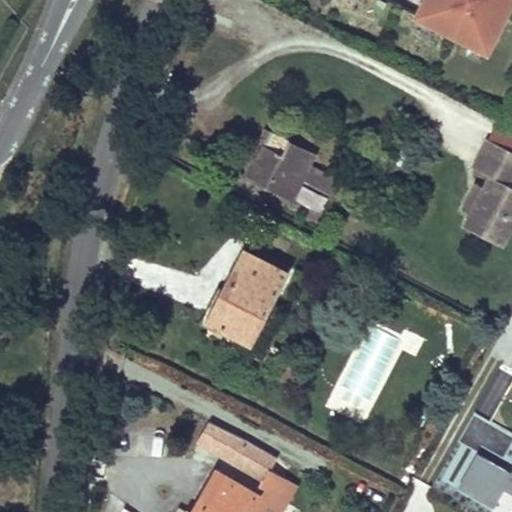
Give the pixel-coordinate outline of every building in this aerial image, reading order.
[(511,5),(511,0),(426,0),(418,17),(488,53),(511,5)] [(406,147),(397,164),(412,172),(421,153),(418,152),(424,141),(400,129),(394,140),(406,147)] [(313,156),(263,130),(256,144),(262,147),(248,175),(320,213),(337,181),(308,166),(313,156)] [(499,245),(511,220),(511,187),(499,181),(511,156),(511,152),(485,139),(470,167),(487,176),(482,187),(462,226),(499,245)] [(511,187),(511,156),(499,181),(511,187)] [(468,214),(482,187),(474,183),(460,210),(468,214)] [(244,251),(208,319),(244,338),(250,341),(269,307),(286,273),(244,251)] [(239,348),(263,361),(287,316),(269,307),(250,341),(244,338),(239,348)] [(290,355),(278,378),(299,389),(311,366),(290,355)] [(277,458),(209,419),(196,442),(263,482),(277,458)] [(218,470),(193,511),(248,511),(258,495),(218,470)]
